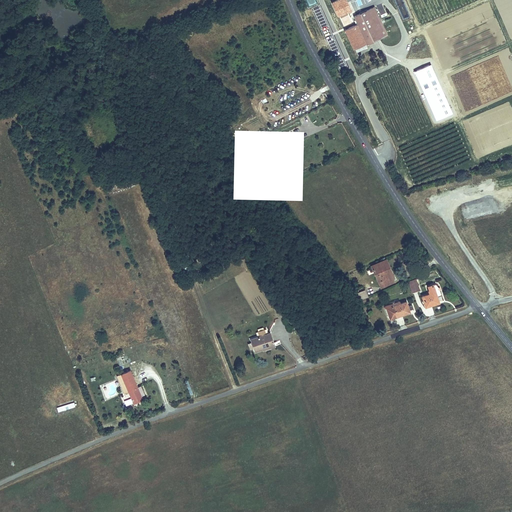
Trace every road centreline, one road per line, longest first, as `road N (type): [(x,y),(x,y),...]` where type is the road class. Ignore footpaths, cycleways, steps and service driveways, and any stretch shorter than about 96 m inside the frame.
road 1 (unclassified): [(0,483),(98,439),(479,307)]
road 2 (tertiary): [(479,307),(393,191),(290,0)]
